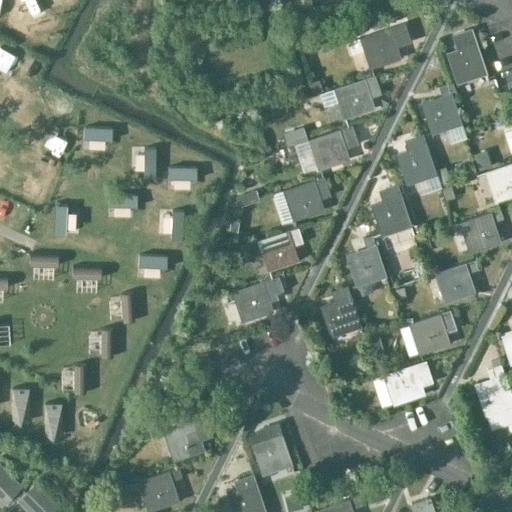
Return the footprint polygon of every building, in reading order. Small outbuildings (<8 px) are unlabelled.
[(403,23),(361,38),(370,65),(399,55),(395,44),(409,39),(403,23)] [(458,81),(486,72),(472,30),(454,36),(458,50),(449,54),(458,81)] [(374,75),(335,88),(344,116),(372,107),(368,97),(374,95),(371,86),(377,84),(374,75)] [(442,97),(423,103),(432,132),(460,123),(447,84),(439,87),(442,97)] [(351,126),(309,139),(319,167),(347,158),(343,148),(357,143),(351,126)] [(417,148),(398,154),(407,182),(435,173),(422,133),(413,136),(417,148)] [(511,193),(511,163),(486,172),(495,199),(511,193)] [(323,177),(284,190),(293,218),(321,208),(318,198),(323,196),(320,187),(326,185),(323,177)] [(383,201),(373,205),(382,233),(410,223),(396,184),(388,187),(390,192),(381,195),(383,201)] [(498,241),(492,221),(503,218),(500,209),(461,222),(470,250),(498,241)] [(298,227),(258,240),(268,268),(296,259),(292,249),(298,247),(295,238),(301,236),(298,227)] [(366,249),(347,256),(356,284),(385,274),(372,235),(362,238),(366,249)] [(472,291),(466,273),(478,269),(475,259),(435,273),(445,300),(472,291)] [(270,309),(264,290),(275,287),(272,278),(233,290),(242,318),(270,309)] [(341,300),(322,306),(331,334),(360,325),(346,285),(337,289),(341,300)] [(447,342),(441,323),(452,319),(449,310),(410,323),(420,351),(447,342)] [(511,331),(502,335),(511,362),(511,361),(511,331)] [(424,361),(385,374),(394,402),(422,393),(419,385),(431,381),(424,361)] [(495,378),(476,385),(486,413),(511,403),(511,399),(501,365),(492,368),(495,378)] [(202,448),(196,429),(206,426),(204,417),(165,430),(174,458),(202,448)] [(261,434),(251,437),(264,472),(292,463),(278,424),(260,430),(261,434)] [(0,504),(1,505),(12,495),(21,486),(0,464),(0,504)] [(177,499),(171,480),(182,477),(179,468),(139,481),(148,508),(177,499)] [(240,491),(229,495),(234,511),(266,511),(253,474),(244,477),(237,480),(240,491)] [(50,511),(60,503),(38,480),(26,492),(21,486),(12,495),(1,505),(8,511),(18,501),(29,511),(50,511)] [(352,511),(351,509),(362,505),(359,496),(320,509),(321,511),(352,511)] [(414,511),(434,511),(430,498),(412,505),(414,511)]
